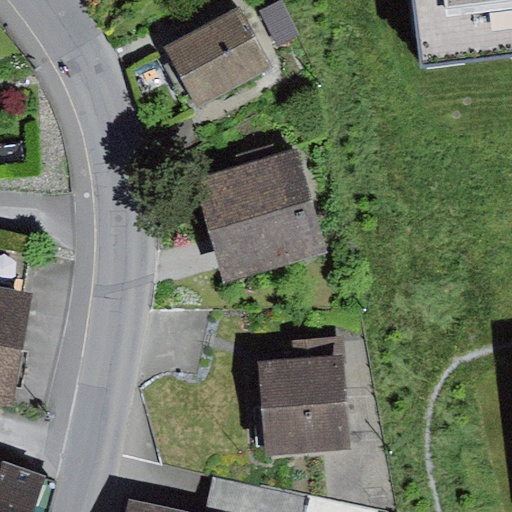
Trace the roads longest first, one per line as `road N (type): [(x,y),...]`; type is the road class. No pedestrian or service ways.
road 1 (tertiary): [(78,477),(123,284),(125,232)]
road 2 (tertiary): [(125,232),(119,149),(96,86),(47,0)]
road 3 (residential): [(125,232),(0,211)]
